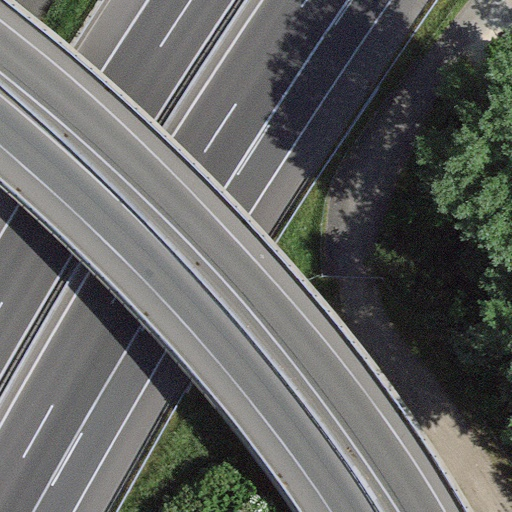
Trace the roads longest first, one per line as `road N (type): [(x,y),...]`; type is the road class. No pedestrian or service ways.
road 1 (motorway): [(422,511),(342,394),(225,254),(0,43)]
road 2 (motorway): [(0,499),(96,328),(307,0)]
road 3 (motorway): [(0,123),(189,305),(349,511)]
road 4 (motorway): [(189,0),(0,304)]
road 5 (track): [(511,230),(495,207),(473,86),(511,11)]
